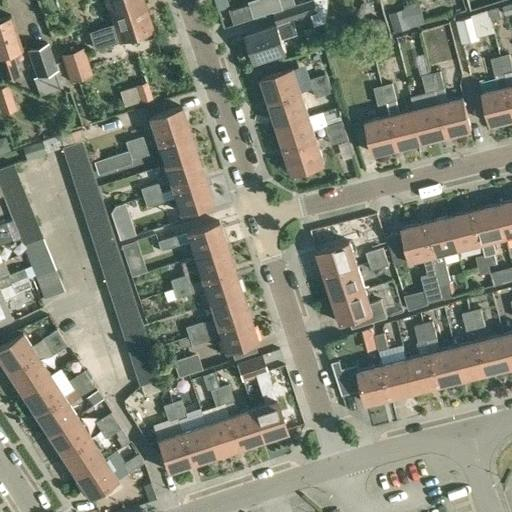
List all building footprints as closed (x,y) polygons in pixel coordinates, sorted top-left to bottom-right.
[(104,0),(112,25),(89,33),(94,49),(99,47),(108,44),(118,41),(152,30),(142,0),(104,0)] [(251,0),(248,1),(229,8),(233,22),(253,16),(273,9),(273,10),(281,7),(278,0),(251,0)] [(327,0),(308,0),(291,6),(295,19),(311,14),(327,9),(327,0)] [(511,3),(502,5),(505,15),(505,14),(511,12),(511,2),(511,3)] [(405,7),(389,12),(391,17),(395,31),(411,27),(405,7)] [(498,7),(488,10),(491,19),(501,17),(498,7)] [(11,15),(0,18),(0,67),(2,75),(19,70),(12,51),(22,48),(11,15)] [(471,16),(458,20),(464,44),(476,42),(478,41),(477,37),(473,20),(471,16)] [(373,19),(370,24),(372,30),(377,33),(383,31),(386,25),(384,19),(379,17),(373,19)] [(277,24),(246,34),(255,61),(286,51),(282,39),(298,33),(293,20),(277,25),(277,24)] [(48,42),(27,49),(36,75),(33,77),(40,95),(63,87),(57,70),(58,69),(48,42)] [(84,47),(61,54),(70,81),(92,74),(84,47)] [(511,62),(510,53),(501,55),(505,72),(511,69),(511,62)] [(498,87),(483,90),(492,124),(511,118),(511,99),(508,84),(506,74),(505,72),(501,55),(499,56),(491,58),(498,87)] [(295,67),(262,77),(270,101),(303,91),(295,67)] [(440,70),(422,75),(426,93),(445,88),(440,70)] [(327,73),(310,78),(313,88),(330,82),(327,73)] [(136,84),(119,90),(124,107),(141,101),(153,98),(147,81),(136,84)] [(330,82),(313,88),(316,97),(333,91),(330,82)] [(388,102),(397,100),(393,82),(384,84),(388,102)] [(384,84),(374,87),(378,105),(388,102),(384,84)] [(303,91),(270,101),(278,125),(310,115),(303,91)] [(464,95),(439,101),(448,135),(473,129),(464,95)] [(439,101),(415,107),(424,141),(448,135),(439,101)] [(182,105),(149,115),(157,139),(190,129),(182,105)] [(400,111),(391,113),(400,147),(424,141),(415,107),(400,111)] [(390,114),(366,120),(374,154),(375,154),(400,147),(391,113),(390,114)] [(340,114),(325,120),(327,125),(325,126),(331,144),(337,142),(348,138),(343,120),(340,114)] [(310,115),(278,125),(285,149),(318,138),(310,115)] [(190,129),(157,139),(165,163),(197,153),(190,129)] [(0,136),(0,151),(9,149),(4,135),(0,136)] [(143,135),(126,140),(128,149),(145,143),(143,135)] [(318,138),(285,149),(293,173),(326,163),(318,138)] [(71,144),(63,147),(66,158),(86,151),(83,140),(82,141),(71,144)] [(145,143),(128,149),(129,150),(131,159),(148,153),(145,143)] [(86,151),(66,158),(69,168),(90,161),(86,151)] [(197,153),(165,163),(172,187),(205,176),(197,153)] [(90,161),(69,168),(73,178),(93,172),(90,161)] [(14,163),(0,168),(0,186),(0,187),(2,192),(22,184),(14,163)] [(93,172),(73,178),(76,189),(96,182),(93,172)] [(205,176),(172,187),(175,196),(180,211),(185,209),(201,204),(213,200),(205,176)] [(96,182),(76,189),(80,199),(100,192),(96,182)] [(158,182),(140,188),(143,196),(161,190),(158,182)] [(22,184),(2,192),(3,194),(3,195),(6,202),(26,194),(22,184)] [(164,200),(161,190),(143,196),(146,206),(164,200)] [(100,192),(80,199),(83,209),(103,203),(100,192)] [(26,194),(6,202),(11,213),(31,205),(26,194)] [(511,198),(499,202),(507,236),(511,234),(511,198)] [(115,205),(110,211),(113,219),(128,214),(124,202),(115,205)] [(499,202),(475,208),(483,242),(507,236),(499,202)] [(103,203),(83,209),(86,220),(107,213),(103,203)] [(31,205),(11,213),(15,223),(35,215),(31,205)] [(475,208),(451,214),(459,248),(483,242),(475,208)] [(107,213),(86,220),(90,230),(110,223),(107,213)] [(451,214),(427,220),(435,254),(444,251),(459,248),(451,214)] [(35,215),(15,223),(19,234),(39,226),(35,215)] [(175,235),(158,240),(160,250),(178,244),(190,240),(194,254),(227,243),(219,219),(187,229),(187,231),(175,235)] [(427,220),(402,226),(403,229),(410,259),(410,260),(425,256),(428,268),(429,272),(433,287),(424,289),(428,302),(446,297),(442,281),(438,265),(435,254),(427,220)] [(0,243),(13,239),(5,221),(0,223),(0,243)] [(329,246),(317,250),(325,274),(358,263),(369,260),(366,252),(355,255),(351,241),(355,240),(349,221),(323,228),(329,246)] [(110,223),(90,230),(93,240),(113,234),(110,223)] [(39,226),(19,234),(23,245),(43,236),(39,226)] [(113,234),(93,240),(97,251),(117,244),(113,234)] [(43,236),(23,245),(28,255),(47,247),(43,236)] [(227,243),(194,254),(202,279),(234,268),(227,243)] [(117,244),(97,251),(100,261),(120,254),(117,244)] [(383,246),(366,252),(369,260),(386,254),(383,246)] [(47,247),(28,255),(30,260),(30,261),(32,266),(52,257),(47,247)] [(494,251),(486,253),(489,264),(497,262),(494,251)] [(486,253),(476,256),(480,273),(490,271),(489,264),(486,253)] [(120,254),(100,261),(103,271),(124,265),(120,254)] [(386,254),(369,260),(372,270),(389,264),(386,254)] [(52,257),(32,266),(35,274),(36,276),(56,268),(52,257)] [(0,260),(0,288),(28,277),(24,268),(10,273),(4,259),(0,260)] [(358,263),(325,274),(333,297),(365,287),(358,263)] [(447,263),(438,265),(442,281),(450,279),(447,263)] [(124,265),(103,271),(107,282),(127,275),(124,265)] [(56,268),(36,276),(40,287),(60,278),(56,268)] [(190,282),(173,288),(176,297),(205,288),(210,301),(242,291),(234,268),(202,279),(190,282)] [(187,274),(170,279),(173,287),(173,288),(190,282),(190,281),(187,274)] [(127,275),(107,282),(110,292),(130,285),(127,275)] [(28,277),(0,288),(0,315),(9,312),(3,297),(31,285),(28,277)] [(60,278),(40,287),(45,298),(65,290),(60,278)] [(130,285),(110,292),(113,302),(134,296),(130,285)] [(365,287),(333,297),(341,322),(357,317),(359,324),(387,315),(381,297),(370,300),(365,287)] [(242,291),(210,301),(215,317),(217,325),(249,315),(242,291)] [(134,296),(113,302),(117,313),(137,306),(134,296)] [(137,306),(117,313),(120,323),(140,317),(137,306)] [(481,307),(472,310),(476,327),(485,325),(481,307)] [(472,310),(462,312),(467,330),(476,327),(472,310)] [(249,315),(217,325),(220,335),(225,350),(230,348),(234,347),(250,342),(253,341),(257,339),(249,315)] [(140,317),(120,323),(124,333),(144,327),(140,317)] [(433,320),(424,322),(428,340),(437,337),(433,320)] [(206,329),(203,321),(185,326),(188,335),(206,329)] [(424,322),(414,324),(419,342),(428,340),(424,322)] [(144,327),(124,333),(127,344),(147,337),(144,327)] [(57,328),(41,338),(46,346),(62,336),(57,328)] [(189,336),(177,340),(180,348),(191,344),(209,339),(206,329),(188,335),(189,336)] [(511,330),(503,333),(511,366),(511,365),(511,330)] [(23,331),(0,345),(0,359),(7,371),(37,352),(32,344),(23,331)] [(385,332),(376,334),(378,346),(380,352),(389,349),(385,332)] [(503,333),(479,339),(488,372),(511,366),(503,333)] [(62,336),(46,346),(51,354),(67,344),(62,336)] [(147,337),(127,344),(130,354),(151,347),(147,337)] [(479,339),(455,345),(464,378),(488,372),(479,339)] [(440,349),(431,351),(439,384),(464,378),(455,345),(440,349)] [(151,347),(130,354),(134,364),(154,358),(151,347)] [(431,351),(407,357),(415,390),(439,384),(431,351)] [(21,392),(50,373),(37,352),(7,371),(21,392)] [(197,352),(173,360),(178,376),(203,368),(197,352)] [(262,354),(236,362),(237,364),(242,381),(256,376),(268,372),(262,354)] [(407,357),(383,363),(391,396),(415,390),(407,357)] [(154,358),(134,364),(137,375),(157,368),(154,358)] [(342,371),(336,372),(336,375),(341,393),(342,393),(363,388),(367,403),(391,396),(383,363),(382,364),(374,366),(359,369),(359,366),(342,371)] [(50,373),(21,392),(35,413),(64,394),(73,388),(73,387),(68,380),(60,367),(50,373)] [(157,368),(137,375),(141,385),(157,380),(161,379),(157,368)] [(234,369),(210,375),(212,386),(237,379),(234,369)] [(83,370),(68,380),(73,387),(89,378),(83,370)] [(264,402),(252,406),(263,438),(288,430),(276,398),(268,372),(256,376),(264,402)] [(89,378),(73,387),(73,388),(79,396),(94,386),(89,378)] [(228,383),(220,386),(225,403),(228,414),(229,414),(240,446),(263,438),(252,406),(238,411),(234,400),(228,383)] [(220,386),(210,389),(216,406),(225,403),(220,386)] [(64,394),(35,413),(48,434),(77,414),(69,402),(79,396),(73,388),(64,394)] [(97,390),(85,397),(91,406),(102,398),(97,390)] [(181,398),(172,402),(177,419),(187,416),(181,398)] [(172,402),(163,405),(169,422),(177,419),(172,402)] [(111,411),(95,421),(100,429),(116,419),(111,411)] [(77,414),(48,434),(62,454),(91,435),(77,414)] [(228,414),(205,422),(216,454),(240,446),(229,414),(228,414)] [(116,419),(100,429),(106,437),(121,427),(116,419)] [(191,427),(182,430),(193,462),(216,454),(205,422),(191,427)] [(181,430),(158,438),(169,471),(193,462),(182,430),(181,430)] [(91,435),(62,454),(75,475),(104,456),(91,435)] [(138,453),(123,463),(128,471),(143,461),(138,453)] [(104,456),(75,475),(89,496),(118,477),(104,456)] [(120,510),(136,505),(133,498),(118,503),(120,510)]
